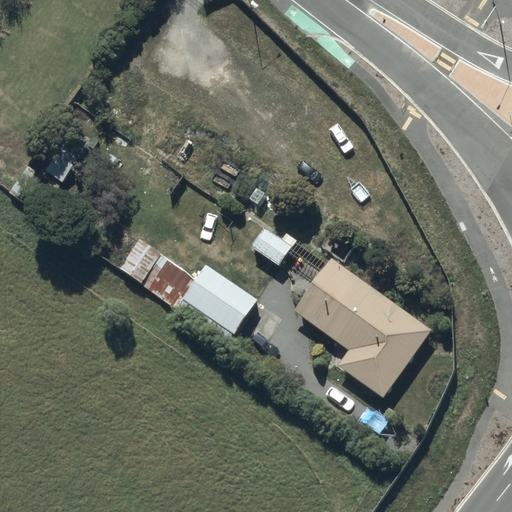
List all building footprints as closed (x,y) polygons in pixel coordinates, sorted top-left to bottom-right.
[(391,62),(377,53),(357,87),(371,95),(391,62)] [(409,187),(437,143),(370,100),(365,109),(348,98),(330,126),(364,148),(359,155),(409,187)] [(485,218),(435,187),(430,196),(422,191),(385,251),(422,274),(432,258),(487,292),(511,251),(511,248),(479,228),(485,218)] [(294,244),(265,227),(252,250),(280,267),(294,244)] [(196,283),(144,247),(127,272),(229,343),(256,303),(206,268),(196,283)] [(333,263),(296,314),(350,353),(339,368),(384,400),(432,334),(333,263)]
